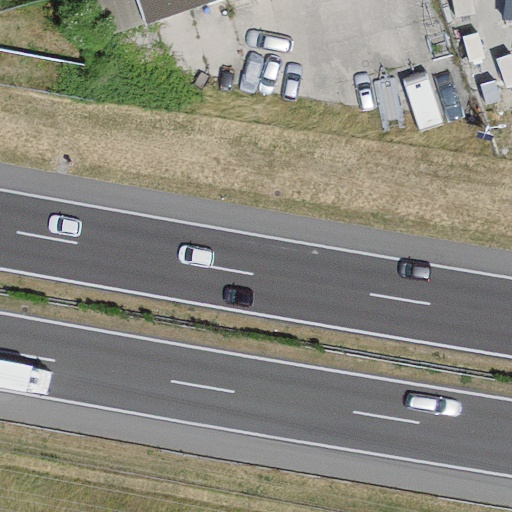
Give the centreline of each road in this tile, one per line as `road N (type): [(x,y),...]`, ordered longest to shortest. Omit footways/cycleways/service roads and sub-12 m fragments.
road 1 (motorway): [(511,315),(0,228)]
road 2 (motorway): [(0,351),(511,438)]
